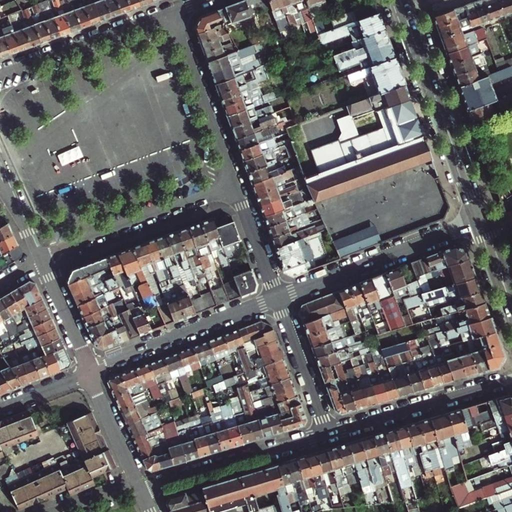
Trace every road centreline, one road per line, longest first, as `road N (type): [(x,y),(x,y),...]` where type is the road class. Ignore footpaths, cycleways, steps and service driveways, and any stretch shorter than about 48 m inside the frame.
road 1 (secondary): [(399,0),(480,221)]
road 2 (residential): [(480,221),(278,300)]
road 3 (residential): [(38,255),(234,184)]
road 4 (residential): [(278,300),(91,372)]
road 5 (residential): [(142,487),(328,432)]
road 6 (residential): [(328,432),(511,378)]
road 7 (residential): [(234,184),(171,12)]
road 8 (residential): [(171,12),(0,74)]
road 9 (residential): [(328,432),(278,300)]
road 10 (residential): [(38,255),(91,372)]
road 11 (residential): [(91,372),(142,487)]
road 12 (residential): [(278,300),(234,184)]
